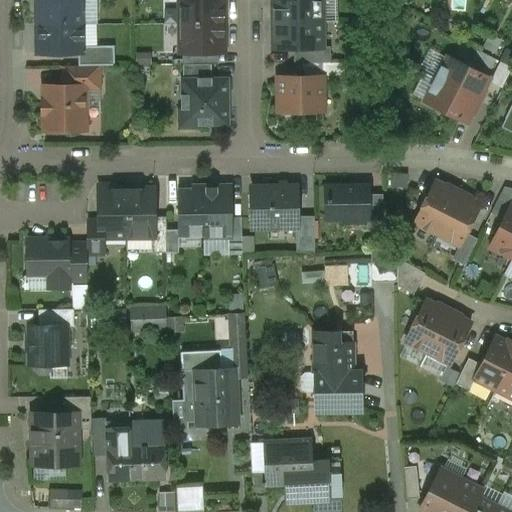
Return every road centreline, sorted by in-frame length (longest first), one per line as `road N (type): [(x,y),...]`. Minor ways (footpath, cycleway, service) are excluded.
road 1 (residential): [(252,158),(0,163)]
road 2 (residential): [(252,158),(247,0)]
road 3 (residential): [(0,154),(13,130),(9,0)]
road 4 (residential): [(406,157),(252,158)]
